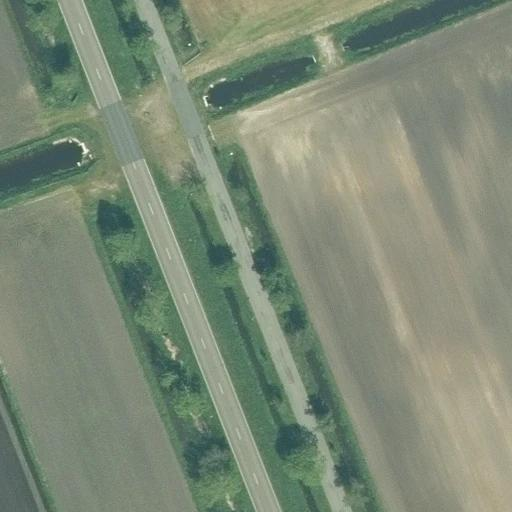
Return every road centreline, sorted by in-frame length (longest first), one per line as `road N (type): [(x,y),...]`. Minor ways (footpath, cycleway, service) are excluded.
road 1 (unclassified): [(342,511),(142,0)]
road 2 (tertiary): [(267,511),(68,0)]
